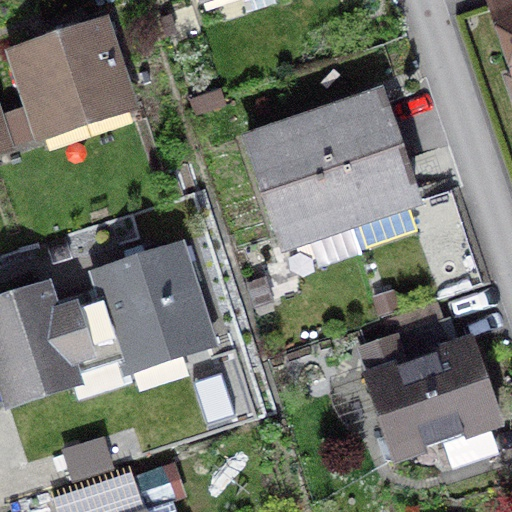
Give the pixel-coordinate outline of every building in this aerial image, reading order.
[(511,0),(496,0),(511,47),(511,0)] [(12,54),(30,109),(0,119),(0,129),(3,137),(6,148),(42,136),(39,125),(127,96),(103,24),(12,54)] [(415,200),(380,98),(314,120),(318,130),(349,223),(415,200)] [(318,265),(358,252),(349,223),(318,130),(314,120),(248,143),(283,245),(309,236),(318,265)] [(178,249),(97,275),(105,300),(119,344),(125,362),(206,335),(178,249)] [(119,344),(105,300),(51,317),(43,293),(0,307),(0,363),(11,399),(71,380),(65,361),(119,344)] [(368,379),(394,456),(496,421),(470,344),(457,349),(447,320),(436,324),(431,307),(390,319),(395,336),(390,338),(392,345),(368,353),(375,377),(368,379)] [(63,452),(72,481),(111,469),(102,440),(63,452)] [(170,511),(168,505),(148,511),(120,511),(113,490),(56,509),(56,511),(170,511)]
